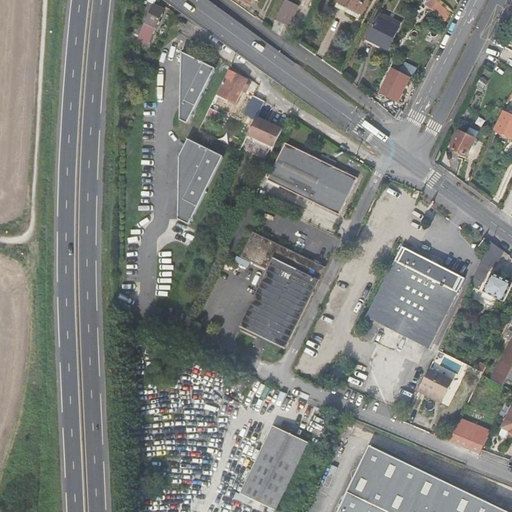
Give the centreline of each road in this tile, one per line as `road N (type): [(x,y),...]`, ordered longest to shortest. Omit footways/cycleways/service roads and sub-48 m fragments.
road 1 (trunk): [(80,0),(66,298),(76,511)]
road 2 (trunk): [(96,511),(87,298),(101,0)]
road 3 (track): [(37,511),(37,263),(29,236)]
road 4 (residential): [(381,166),(276,98),(256,73),(188,27),(166,21)]
road 5 (residential): [(276,377),(511,479)]
road 6 (secondary): [(389,148),(187,0)]
road 7 (track): [(29,236),(45,0)]
road 8 (residential): [(381,166),(276,377)]
road 9 (residential): [(409,138),(222,0)]
road 10 (secondary): [(404,159),(434,126),(500,0)]
road 11 (secondary): [(476,0),(409,138)]
road 12 (secondary): [(511,237),(404,159)]
